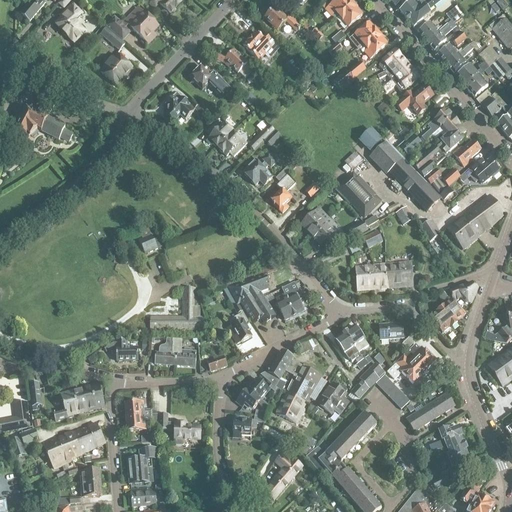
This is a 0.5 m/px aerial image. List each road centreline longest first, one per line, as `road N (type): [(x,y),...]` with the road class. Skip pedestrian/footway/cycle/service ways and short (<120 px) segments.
road 1 (residential): [(343,312),(250,206),(128,113)]
road 2 (residential): [(511,162),(373,0)]
road 3 (residential): [(0,235),(92,168),(128,113)]
road 4 (residential): [(128,113),(232,0)]
road 5 (residential): [(219,379),(343,312)]
road 6 (residential): [(239,511),(219,468),(219,379)]
road 7 (residential): [(128,113),(0,78)]
road 8 (residential): [(109,384),(116,511)]
road 9 (secondary): [(465,366),(507,480)]
